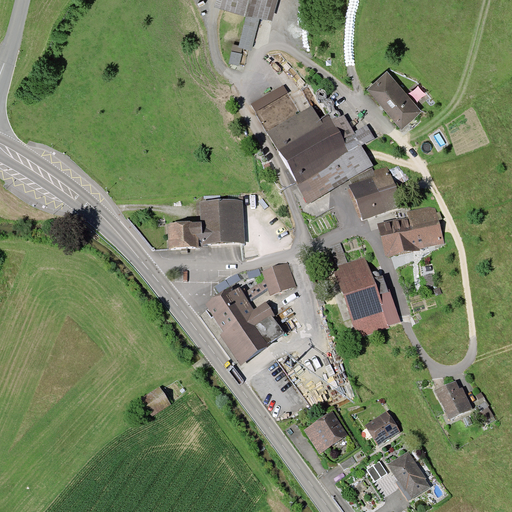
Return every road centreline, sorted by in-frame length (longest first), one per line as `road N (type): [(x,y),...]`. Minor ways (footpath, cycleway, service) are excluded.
road 1 (track): [(244,82),(273,45),(328,74),(416,159),(451,221),(473,340),(457,369),(446,371),(420,352),(366,232),(353,229),(307,248)]
road 2 (secondary): [(331,511),(111,226),(0,147)]
road 3 (track): [(149,270),(166,263),(244,265),(307,248),(282,174),(248,112),(244,82),(222,69),(213,8)]
